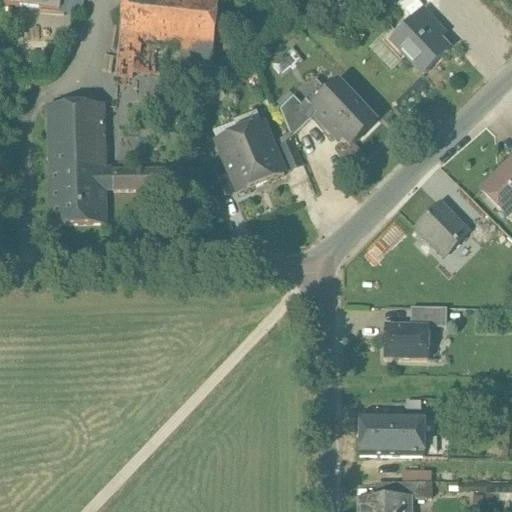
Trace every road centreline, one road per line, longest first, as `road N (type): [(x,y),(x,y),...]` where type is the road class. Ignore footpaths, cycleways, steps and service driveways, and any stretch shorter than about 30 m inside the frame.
road 1 (tertiary): [(322,267),(0,274)]
road 2 (tertiary): [(322,267),(511,73)]
road 3 (tertiary): [(326,511),(322,267)]
